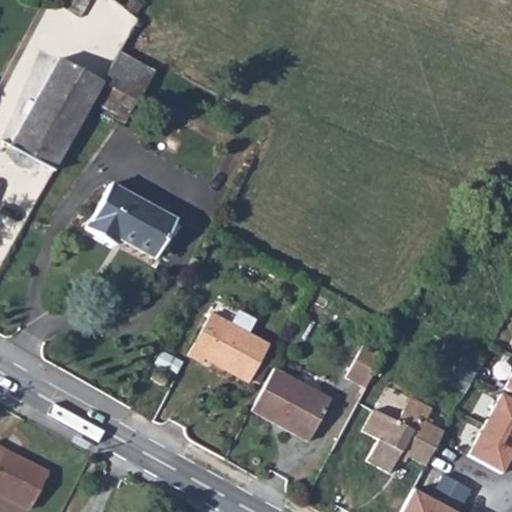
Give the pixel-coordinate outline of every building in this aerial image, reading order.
[(140,99),(156,67),(120,49),(104,80),(140,99)] [(9,148),(53,172),(102,84),(58,59),(9,148)] [(109,185),(84,230),(114,246),(117,240),(154,260),(175,221),(109,185)] [(210,315),(187,356),(202,363),(204,359),(249,383),(268,346),(210,315)] [(345,378),(364,389),(382,355),(362,344),(345,378)] [(511,364),(499,388),(511,395),(511,364)] [(155,370),(151,380),(163,386),(168,377),(155,370)] [(273,370),(251,411),(308,442),(330,400),(273,370)] [(511,453),(511,401),(497,394),(464,456),(500,476),(511,453)] [(410,398),(402,411),(412,417),(420,403),(410,398)] [(388,474),(397,457),(400,453),(407,457),(425,467),(443,433),(424,423),(432,410),(420,403),(412,417),(402,411),(396,423),(373,410),(361,432),(377,441),(366,461),(388,474)] [(0,450),(0,496),(29,511),(47,474),(0,450)] [(400,453),(397,457),(405,462),(407,457),(400,453)] [(455,511),(412,489),(399,511),(455,511)]
